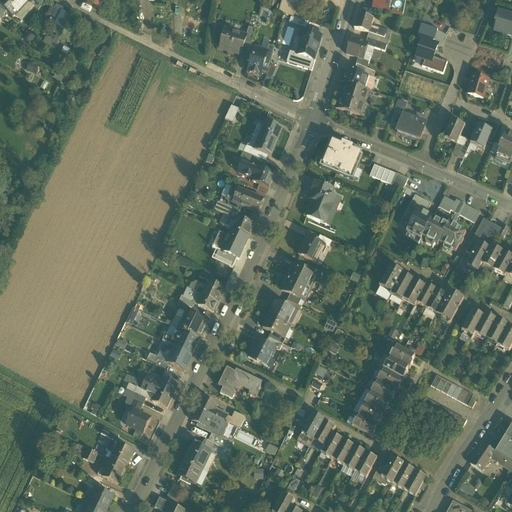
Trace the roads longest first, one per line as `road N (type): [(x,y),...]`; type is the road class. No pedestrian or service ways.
road 1 (residential): [(135,511),(263,250),(310,122)]
road 2 (track): [(0,371),(161,459)]
road 3 (residential): [(310,122),(351,0)]
road 4 (residential): [(419,168),(461,48)]
road 5 (residential): [(493,407),(433,511)]
